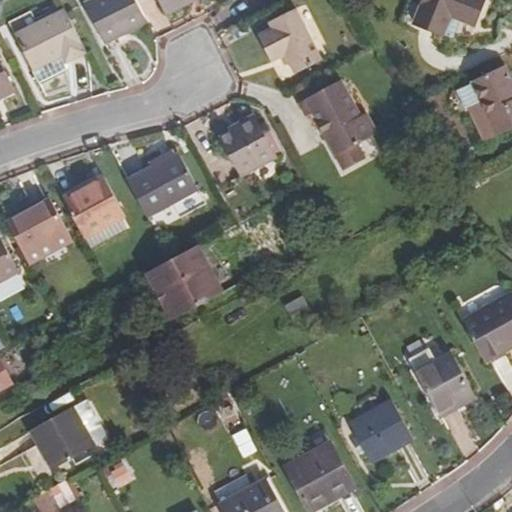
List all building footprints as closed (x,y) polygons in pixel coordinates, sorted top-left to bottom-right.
[(102,45),(147,24),(135,0),(92,0),(83,5),(102,45)] [(155,0),(160,9),(177,0),(155,0)] [(177,0),(160,9),(164,17),(198,0),(177,0)] [(482,0),(421,0),(411,24),(441,36),(449,16),(473,25),(482,0)] [(33,72),(62,56),(68,53),(72,61),(88,53),(65,9),(14,36),(33,72)] [(294,11),(267,24),(270,29),(255,37),(269,65),(284,57),(294,75),(320,63),(294,11)] [(68,53),(62,56),(66,64),(72,61),(68,53)] [(0,97),(13,91),(0,66),(0,97)] [(511,81),(505,68),(471,85),(495,136),(511,127),(511,81)] [(334,82),(296,104),(303,118),(309,115),(332,158),(339,173),(360,162),(351,147),(370,137),(360,117),(355,121),(334,82)] [(236,130),(218,140),(239,178),(275,159),(252,116),(233,126),(236,130)] [(147,218),(172,205),(197,192),(177,154),(126,181),(147,218)] [(86,241),(123,220),(128,218),(102,170),(60,192),(86,241)] [(454,186),(464,180),(460,172),(449,178),(454,186)] [(48,199),(5,222),(22,253),(65,229),(48,199)] [(130,232),(123,220),(86,241),(92,253),(130,232)] [(0,242),(0,278),(15,271),(0,242)] [(224,292),(198,246),(170,261),(147,273),(173,320),(224,292)] [(511,294),(488,307),(460,322),(483,363),(511,347),(511,294)] [(431,369),(415,378),(438,418),(473,398),(449,355),(430,365),(431,369)] [(389,402),(347,426),(369,465),(411,441),(389,402)] [(73,409),(29,432),(50,471),(93,448),(73,409)] [(329,445),(286,469),(309,511),(312,511),(353,489),(329,445)] [(103,472),(114,491),(133,480),(122,461),(103,472)] [(64,481),(51,489),(61,507),(74,500),(64,481)] [(280,511),(264,482),(220,506),(223,511),(280,511)] [(32,499),(39,511),(56,511),(46,492),(32,499)]
